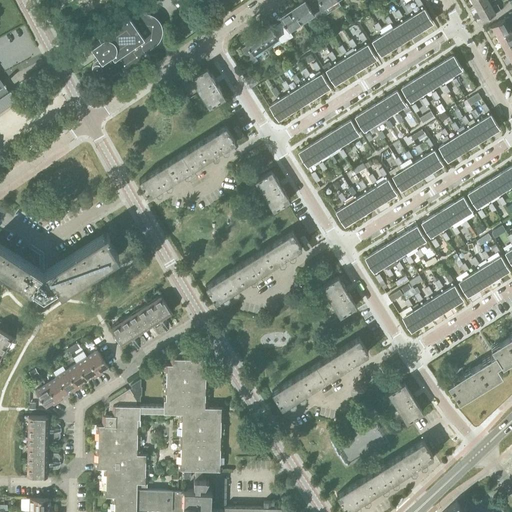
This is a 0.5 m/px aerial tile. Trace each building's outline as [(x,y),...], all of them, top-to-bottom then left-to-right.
[(139,8),(146,4),(142,0),(140,0),(136,3),(139,8)] [(305,0),(304,0),(293,8),(302,22),(314,14),(317,20),(323,16),(313,1),(308,4),(305,0)] [(313,0),(313,1),(323,16),(328,13),(324,8),(330,4),(334,9),(340,5),(337,0),(313,0)] [(471,0),(476,9),(490,1),(491,0),(471,0)] [(490,1),(476,9),(482,20),(501,10),(497,4),(493,6),(490,1)] [(413,15),(422,28),(433,21),(424,8),(424,9),(422,6),(420,6),(422,9),(413,15)] [(282,20),(277,24),(287,39),(293,35),(289,30),(302,22),(293,8),(279,17),(282,20)] [(395,12),(398,18),(402,16),(398,10),(396,11),(395,8),(394,9),(395,12)] [(136,13),(134,14),(131,10),(98,33),(101,37),(91,44),(99,56),(92,61),(94,63),(93,63),(93,64),(92,65),(92,66),(92,67),(92,68),(92,69),(92,70),(93,71),(94,71),(95,72),(96,72),(97,72),(98,72),(100,71),(101,73),(104,71),(107,77),(119,69),(122,74),(149,55),(146,50),(152,45),(152,41),(151,41),(152,40),(153,39),(154,39),(154,38),(155,37),(156,36),(156,35),(157,34),(157,32),(157,31),(157,30),(157,29),(157,28),(157,27),(157,26),(157,24),(156,23),(156,22),(155,21),(154,20),(153,19),(152,18),(151,17),(150,17),(149,17),(150,12),(149,12),(147,11),(146,11),(144,11),(143,11),(141,11),(140,12),(138,12),(137,12),(136,13)] [(412,16),(403,21),(404,22),(412,34),(422,28),(413,15),(412,12),(410,13),(412,16)] [(511,20),(509,16),(491,25),(497,36),(511,27),(511,20)] [(412,34),(404,22),(393,28),(401,41),(412,34)] [(287,39),(277,24),(272,27),(269,23),(257,32),(266,45),(279,37),(282,42),(287,39)] [(391,47),(401,41),(391,25),(390,26),(392,28),(383,34),(391,47)] [(511,27),(497,36),(503,46),(511,40),(511,31),(510,29),(511,27)] [(391,47),(383,34),(381,31),(380,32),(382,35),(372,41),(380,54),(391,47)] [(266,45),(257,32),(243,40),(246,44),(241,48),(251,63),(257,59),(254,54),(266,45)] [(511,40),(503,46),(508,57),(511,54),(511,40)] [(357,50),(365,63),(376,57),(368,44),(367,44),(365,41),(364,42),(366,45),(357,50)] [(327,48),(326,46),(324,44),(318,48),(321,52),(327,48)] [(356,51),(347,57),(355,70),(365,63),(357,50),(355,47),(354,48),(356,51)] [(355,70),(347,57),(345,54),(344,55),(346,57),(337,63),(345,76),(355,70)] [(452,73),(462,67),(454,55),(443,61),(451,74),(453,77),(454,76),(452,73)] [(345,76),(337,63),(335,60),(334,61),(336,64),(326,70),(334,83),(345,76)] [(451,74),(443,61),(433,68),(441,81),(442,84),(444,83),(442,80),(451,74)] [(283,73),(290,69),(286,63),(279,67),(283,73)] [(213,79),(214,79),(210,73),(205,67),(190,77),(209,106),(224,96),(220,89),(217,83),(216,84),(213,79)] [(422,74),(431,87),(432,90),(434,89),(432,86),(441,81),(433,68),(422,74)] [(316,76),(311,79),(319,92),(330,86),(323,76),(325,75),(323,72),(321,73),(319,70),(315,73),(316,76)] [(412,81),(420,94),(422,97),(423,96),(421,93),(431,87),(422,74),(412,81)] [(319,92),(311,79),(309,77),(308,77),(310,80),(301,86),(309,99),(319,92)] [(8,90),(0,78),(0,111),(17,99),(10,89),(8,90)] [(412,99),(420,94),(412,81),(401,87),(410,100),(411,100),(412,103),(414,102),(412,99)] [(291,92),(299,105),(309,99),(301,86),(299,83),(298,84),(300,87),(291,92)] [(299,105),(291,92),(289,89),(288,90),(289,93),(280,99),(289,111),(299,105)] [(396,109),(405,103),(397,90),(387,96),(395,110),(397,113),(398,112),(396,109)] [(481,98),(478,92),(466,99),(470,105),(481,98)] [(444,95),(439,98),(444,106),(449,103),(444,95)] [(289,111),(280,99),(279,96),(277,96),(279,99),(269,105),(278,118),(289,111)] [(395,110),(387,96),(376,103),(385,116),(386,119),(388,118),(386,115),(395,110)] [(366,110),(374,123),(376,127),(377,126),(379,129),(380,129),(378,126),(387,120),(386,119),(385,116),(376,103),(366,110)] [(374,123),(366,110),(355,116),(363,129),(364,129),(366,132),(367,131),(365,128),(374,123)] [(448,117),(444,111),(438,115),(442,121),(448,117)] [(491,114),(490,114),(488,112),(487,112),(489,115),(480,121),(488,134),(499,127),(491,114)] [(488,134),(480,121),(478,118),(477,119),(479,122),(470,127),(478,140),(488,134)] [(351,119),(340,126),(348,139),(350,142),(351,141),(349,138),(359,132),(351,119)] [(139,179),(149,194),(235,140),(225,124),(139,179)] [(478,140),(470,127),(468,124),(467,125),(469,128),(460,134),(468,146),(478,140)] [(244,135),(237,125),(233,127),(239,137),(244,135)] [(348,139),(340,126),(330,132),(338,145),(340,148),(341,147),(339,144),(348,139)] [(449,140),(458,153),(468,146),(460,134),(458,131),(457,131),(458,134),(449,140)] [(338,145),(330,132),(320,139),(328,152),(329,154),(331,154),(329,151),(338,145)] [(446,135),(445,136),(443,133),(442,134),(443,137),(441,138),(444,143),(439,147),(447,160),(458,153),(449,140),(446,135)] [(328,152),(320,139),(309,145),(317,158),(319,161),(320,160),(319,157),(328,152)] [(317,158),(309,145),(298,152),(306,164),(305,164),(308,168),(308,167),(309,168),(311,171),(312,170),(310,166),(314,164),(312,161),(317,158)] [(424,156),(432,169),(442,162),(434,149),(434,150),(432,147),(431,148),(432,151),(424,156)] [(432,169),(424,156),(422,153),(421,154),(422,157),(413,163),(421,175),(432,169)] [(421,175),(413,163),(412,160),(410,160),(412,163),(403,169),(411,182),(421,175)] [(411,182),(403,169),(401,166),(400,167),(402,170),(392,176),(400,189),(411,182)] [(508,186),(511,183),(511,171),(509,167),(499,174),(507,186),(509,189),(510,189),(508,186)] [(320,179),(314,169),(310,172),(316,182),(320,179)] [(279,182),(276,176),(275,177),(270,170),(255,180),(274,209),(289,199),(285,193),(286,192),(282,186),(281,186),(279,182)] [(507,186),(499,174),(489,180),(497,193),(499,196),(500,195),(498,192),(507,186)] [(385,198),(396,191),(388,178),(387,179),(385,176),(384,177),(386,180),(377,185),(385,198)] [(497,193),(489,180),(479,186),(487,199),(488,202),(490,201),(488,199),(497,193)] [(385,198),(377,185),(375,182),(374,183),(376,186),(367,192),(375,205),(385,198)] [(478,205),(487,199),(479,186),(468,193),(476,206),(478,209),(479,208),(478,205)] [(365,211),(375,205),(367,192),(365,189),(364,189),(366,192),(357,198),(365,211)] [(365,211),(357,198),(355,195),(354,196),(356,199),(347,204),(355,217),(365,211)] [(453,203),(461,215),(463,218),(464,218),(462,215),(471,209),(472,209),(463,196),(453,203)] [(345,205),(336,211),(344,224),(355,217),(347,204),(345,201),(344,202),(345,205)] [(461,215),(453,203),(442,209),(450,222),(452,225),(454,224),(452,221),(461,215)] [(450,222),(442,209),(432,215),(440,228),(442,231),(443,230),(441,227),(450,222)] [(431,234),(440,228),(432,215),(421,222),(429,235),(430,235),(432,237),(433,237),(431,234)] [(478,234),(486,229),(482,224),(475,228),(478,234)] [(406,232),(414,245),(416,248),(417,247),(416,244),(425,238),(417,225),(406,232)] [(495,237),(501,233),(497,227),(496,228),(492,230),(492,231),(492,233),(495,237)] [(205,284),(215,300),(301,247),(291,230),(205,284)] [(43,271),(0,243),(0,269),(30,288),(31,286),(44,294),(57,285),(61,291),(118,255),(109,240),(114,237),(111,232),(109,234),(107,231),(43,271)] [(414,245),(406,232),(396,238),(404,251),(406,254),(407,253),(405,250),(414,245)] [(404,251),(396,238),(386,244),(394,257),(396,260),(397,260),(395,257),(404,251)] [(385,263),(394,257),(386,244),(376,251),(384,264),(386,267),(387,266),(385,263)] [(384,264),(376,251),(365,258),(373,271),(374,270),(376,273),(377,272),(375,269),(384,264)] [(490,262),(498,275),(509,268),(501,255),(500,256),(498,253),(497,253),(499,256),(490,262)] [(425,262),(428,266),(437,260),(435,256),(429,260),(428,260),(425,262)] [(498,275),(490,262),(488,259),(487,260),(489,263),(480,268),(488,281),(498,275)] [(470,275),(478,288),(488,281),(480,268),(478,265),(477,266),(479,269),(470,275)] [(467,294),(478,288),(470,275),(468,272),(467,273),(468,276),(459,282),(467,294)] [(345,288),(341,281),(337,275),(321,285),(339,315),(356,305),(352,299),(348,292),(348,293),(345,288)] [(410,282),(399,289),(402,294),(403,294),(413,288),(410,282)] [(452,304),(463,297),(455,284),(454,285),(452,282),(451,282),(453,285),(444,291),(452,304)] [(434,297),(442,310),(452,304),(444,291),(442,288),(441,289),(443,292),(434,297)] [(388,296),(391,301),(402,294),(399,289),(388,296)] [(162,294),(111,326),(122,343),(130,338),(132,340),(131,341),(130,343),(133,348),(136,348),(138,347),(134,340),(136,338),(140,346),(146,342),(147,340),(144,335),(141,334),(140,335),(139,332),(155,322),(157,325),(156,325),(155,328),(158,332),(161,333),(167,329),(162,322),(164,321),(168,328),(171,326),(172,324),(169,319),(166,319),(165,319),(164,317),(172,311),(162,294)] [(423,304),(432,317),(442,310),(434,297),(432,295),(431,295),(432,298),(423,304)] [(413,310),(421,323),(432,317),(423,304),(422,301),(420,302),(422,305),(413,310)] [(421,323),(413,310),(411,307),(410,308),(412,311),(402,317),(410,330),(421,323)] [(0,356),(14,335),(0,326),(0,356)] [(448,382),(447,383),(459,401),(459,400),(501,373),(502,374),(502,373),(496,364),(500,362),(502,365),(503,365),(503,364),(511,358),(511,334),(492,347),(491,347),(495,353),(490,356),(491,356),(449,383),(448,382)] [(358,336),(272,390),(282,406),(368,352),(358,336)] [(67,348),(70,353),(81,346),(77,341),(67,348)] [(97,442),(96,466),(105,466),(104,476),(106,476),(106,484),(104,484),(104,494),(113,495),(112,504),(115,504),(114,511),(135,511),(136,487),(143,488),(143,480),(147,480),(147,471),(145,471),(145,461),(148,461),(148,452),(139,451),(139,443),(137,443),(137,434),(139,434),(140,424),(137,424),(137,420),(140,420),(140,410),(163,410),(163,411),(180,412),(180,421),(182,421),(182,430),(179,430),(179,449),(181,449),(181,458),(179,458),(178,468),(221,469),(221,459),(220,459),(220,450),(222,450),(223,431),(220,431),(221,422),(223,422),(223,406),(207,406),(207,397),(205,397),(205,393),(207,393),(207,382),(205,382),(205,374),(208,374),(208,357),(199,357),(197,354),(195,355),(193,352),(195,351),(190,344),(178,352),(178,357),(171,356),(170,363),(165,363),(165,373),(167,373),(167,381),(165,381),(164,391),(166,391),(166,395),(164,395),(164,405),(140,405),(140,404),(137,404),(137,402),(140,402),(140,394),(141,394),(142,385),(140,385),(141,377),(130,384),(132,386),(110,400),(110,414),(103,414),(103,424),(97,424),(97,433),(99,433),(99,442),(97,442)] [(98,349),(88,355),(100,373),(104,371),(103,369),(108,365),(98,349)] [(88,355),(87,356),(84,351),(73,357),(76,362),(77,361),(88,378),(94,374),(95,376),(100,373),(88,355)] [(76,362),(67,368),(79,386),(83,384),(81,382),(88,378),(77,361),(76,362)] [(40,374),(35,367),(29,371),(33,378),(40,374)] [(67,368),(57,374),(68,391),(73,387),(74,389),(79,386),(67,368)] [(57,375),(47,382),(59,401),(63,399),(61,396),(68,392),(68,391),(57,374),(57,375)] [(59,401),(47,382),(37,388),(47,405),(54,401),(55,403),(59,401)] [(404,382),(388,392),(389,393),(389,392),(396,404),(399,409),(406,420),(406,421),(409,419),(422,411),(422,410),(418,404),(415,406),(412,400),(414,399),(411,394),(409,396),(405,390),(408,389),(404,383),(405,383),(404,382)] [(59,464),(51,463),(51,461),(59,461),(59,460),(60,454),(58,452),(52,452),(50,454),(50,455),(48,455),(48,436),(51,436),(51,437),(53,438),(58,439),(60,437),(60,431),(60,430),(51,430),(52,427),(60,428),(60,427),(60,425),(59,423),(53,423),(51,424),(51,425),(48,425),(48,416),(30,415),(28,415),(27,474),(27,475),(47,475),(47,465),(50,465),(50,466),(51,466),(52,468),(58,468),(59,466),(59,464)] [(423,439),(337,493),(346,509),(347,508),(351,506),(369,494),(379,488),(398,476),(407,470),(426,459),(432,455),(423,439)] [(185,489),(168,488),(143,488),(136,487),(135,511),(141,511),(142,508),(159,509),(159,511),(280,511),(280,506),(273,505),(273,500),(263,500),(263,506),(226,505),(224,505),(224,508),(211,508),(211,488),(185,488),(185,489)] [(26,498),(24,500),(23,504),(25,505),(25,509),(29,510),(51,510),(51,505),(49,505),(49,503),(49,498),(26,498)] [(457,501),(442,511),(465,511),(468,508),(465,504),(461,507),(457,501)]
